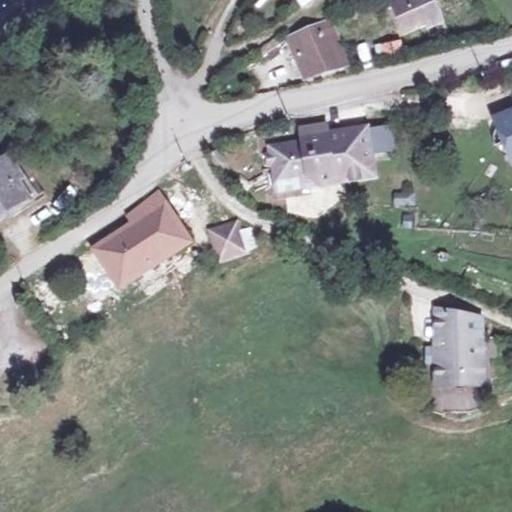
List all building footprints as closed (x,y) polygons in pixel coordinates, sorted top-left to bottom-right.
[(429,0),(391,0),(403,25),(434,7),(429,0)] [(324,23),(294,42),(316,79),(353,71),(324,23)] [(374,43),(374,58),(402,56),(401,41),(374,43)] [(511,103),(498,109),(511,144),(511,103)] [(300,124),(303,140),(326,145),(333,144),(331,127),(325,128),(324,120),(300,124)] [(303,140),(272,145),(275,163),(270,164),(275,186),(299,182),(298,173),(315,170),(331,167),(332,176),(371,169),(367,147),(388,143),(384,123),(363,127),(362,122),(331,127),(333,144),(327,145),(326,145),(303,140)] [(8,155),(0,161),(0,230),(32,210),(15,177),(21,173),(8,155)] [(315,170),(316,179),(332,176),(331,167),(315,170)] [(135,218),(94,244),(118,281),(140,267),(143,271),(191,238),(161,191),(130,210),(135,218)] [(390,193),(391,206),(413,205),(412,193),(390,193)] [(237,218),(210,226),(221,257),(247,250),(245,243),(255,240),(250,224),(239,226),(237,218)] [(87,282),(76,289),(86,304),(97,297),(87,282)] [(488,328),(443,320),(438,389),(484,392),(488,328)]
